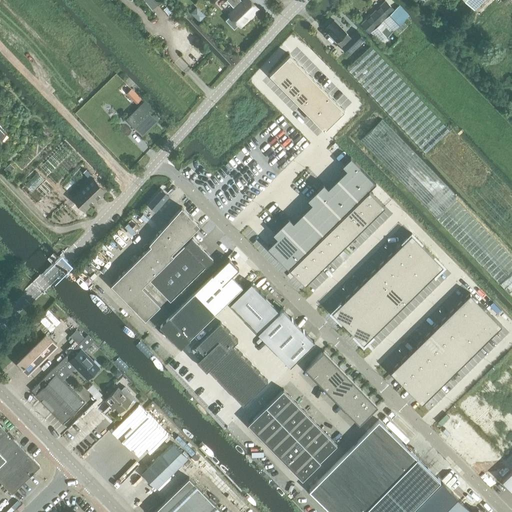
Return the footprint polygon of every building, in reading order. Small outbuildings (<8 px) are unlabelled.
[(145,0),(153,10),(160,4),(156,0),(145,0)] [(227,0),(233,6),(227,12),(241,26),(258,9),(249,0),(227,0)] [(386,0),(385,0),(361,23),(369,32),(370,31),(376,37),(381,42),(393,30),(398,35),(407,26),(402,21),(406,18),(409,15),(400,6),(399,4),(398,5),(394,9),(386,0)] [(197,5),(192,11),(201,19),(206,13),(197,5)] [(183,51),(196,39),(185,28),(186,27),(170,10),(153,27),(171,46),(175,42),(183,51)] [(337,42),(345,50),(347,48),(351,52),(360,43),(364,47),(368,43),(364,39),(365,38),(356,29),(350,36),(346,32),(347,32),(334,19),(324,29),(337,42)] [(371,45),(346,67),(427,153),(450,129),(371,45)] [(287,72),(297,62),(289,54),(279,64),(287,72)] [(295,80),(305,70),(297,62),(287,72),(295,80)] [(277,82),(287,72),(279,64),(269,74),(277,82)] [(303,88),(313,78),(305,70),(295,80),(303,88)] [(285,90),(295,80),(287,72),(277,82),(285,90)] [(311,96),(321,86),(313,78),(303,88),(311,96)] [(293,98),(303,88),(295,80),(285,90),(293,98)] [(132,86),(127,91),(137,102),(143,97),(132,86)] [(318,104),(328,94),(321,86),(311,96),(318,104)] [(301,106),(311,96),(303,88),(293,98),(301,106)] [(326,112),(336,102),(328,94),(318,104),(326,112)] [(308,113),(318,104),(311,96),(301,106),(308,113)] [(143,133),(159,116),(145,102),(128,118),(143,133)] [(344,110),(336,102),(326,112),(334,120),(344,110)] [(316,121),(326,112),(318,104),(308,113),(316,121)] [(324,130),(334,120),(326,112),(316,121),(324,130)] [(511,256),(455,198),(457,196),(382,118),(360,140),(400,181),(435,217),(500,283),(511,295),(511,256)] [(0,142),(9,134),(0,123),(0,142)] [(277,237),(267,247),(288,268),(289,267),(297,259),(305,252),(313,244),(321,236),(329,228),(337,221),(345,213),(353,205),(361,197),(369,189),(376,182),(351,156),(342,165),(347,169),(328,188),(323,183),(308,199),(312,203),(293,222),(289,217),(273,233),(277,237)] [(84,210),(105,190),(93,177),(72,197),(84,210)] [(161,189),(147,204),(155,211),(169,196),(161,189)] [(369,189),(361,197),(376,213),(385,205),(369,189)] [(361,197),(353,205),(369,221),(376,213),(361,197)] [(353,205),(345,213),(361,229),(369,221),(353,205)] [(151,245),(111,284),(145,319),(160,304),(142,286),(149,279),(169,259),(174,255),(171,253),(198,226),(199,226),(200,225),(197,222),(182,206),(177,211),(170,219),(149,243),(151,245)] [(345,213),(337,221),(353,237),(361,229),(345,213)] [(337,221),(329,228),(345,244),(353,237),(337,221)] [(329,228),(321,236),(337,252),(345,244),(329,228)] [(412,233),(401,243),(417,259),(427,249),(412,233)] [(321,236),(313,244),(329,260),(337,252),(321,236)] [(169,259),(149,279),(170,300),(213,258),(192,237),(174,255),(169,259)] [(401,243),(393,251),(409,267),(417,259),(401,243)] [(313,244),(305,252),(321,268),(329,260),(313,244)] [(427,249),(417,259),(433,275),(443,265),(427,249)] [(393,251),(384,259),(400,275),(409,267),(393,251)] [(305,252),(297,259),(313,276),(321,268),(305,252)] [(222,265),(160,325),(167,333),(166,334),(172,340),(174,339),(181,347),(242,286),(231,275),(239,268),(229,258),(222,265)] [(297,259),(289,267),(305,284),(313,276),(297,259)] [(384,259),(376,268),(392,284),(400,275),(384,259)] [(417,259),(409,267),(424,283),(433,275),(417,259)] [(409,267),(400,275),(416,291),(424,283),(409,267)] [(376,268),(367,276),(383,292),(392,284),(376,268)] [(400,275),(392,284),(407,300),(416,291),(400,275)] [(367,276),(359,284),(375,300),(383,292),(367,276)] [(251,282),(230,303),(258,332),(279,311),(251,282)] [(359,284),(350,293),(366,309),(375,300),(359,284)] [(392,284),(383,292),(399,308),(407,300),(392,284)] [(383,292),(375,300),(390,316),(399,308),(383,292)] [(470,292),(462,300),(476,315),(484,307),(470,292)] [(350,293),(342,301),(358,317),(366,309),(350,293)] [(375,300),(366,309),(382,325),(390,316),(375,300)] [(462,300),(454,308),(468,323),(476,315),(462,300)] [(342,301),(332,311),(348,327),(358,317),(342,301)] [(484,307),(476,315),(493,332),(501,324),(484,307)] [(279,311),(258,332),(268,342),(293,318),(282,308),(279,311)] [(454,308),(446,316),(460,331),(468,323),(454,308)] [(366,309),(358,317),(373,333),(382,325),(366,309)] [(476,315),(468,323),(485,340),(493,332),(476,315)] [(446,316),(438,324),(452,338),(460,331),(446,316)] [(358,317),(348,327),(363,343),(373,333),(358,317)] [(293,318),(268,342),(281,355),(305,331),(293,318)] [(220,321),(205,335),(214,344),(229,330),(220,321)] [(468,323),(460,331),(477,348),(485,340),(468,323)] [(438,324),(430,331),(445,346),(452,338),(438,324)] [(76,329),(70,335),(78,344),(85,337),(76,329)] [(229,330),(214,344),(223,353),(233,344),(238,339),(229,330)] [(305,331),(281,355),(290,365),(315,341),(305,331)] [(430,331),(422,339),(437,354),(445,346),(430,331)] [(460,331),(452,338),(469,356),(477,348),(460,331)] [(29,373),(57,345),(46,333),(17,361),(29,373)] [(78,344),(32,389),(36,393),(35,395),(63,424),(84,401),(57,374),(69,362),(87,380),(100,367),(83,349),(92,340),(87,335),(85,337),(78,344)] [(205,335),(190,349),(199,358),(214,344),(205,335)] [(452,338),(445,346),(461,363),(469,356),(452,338)] [(422,339),(414,347),(429,362),(437,354),(422,339)] [(199,358),(197,360),(206,370),(208,368),(208,367),(220,356),(223,353),(214,344),(199,358)] [(223,353),(220,356),(229,365),(241,353),(233,344),(223,353)] [(445,346),(437,354),(454,371),(461,363),(445,346)] [(414,347),(406,355),(421,369),(429,362),(414,347)] [(305,367),(313,375),(330,358),(323,350),(305,367)] [(241,353),(229,365),(238,374),(250,362),(241,353)] [(437,354),(429,362),(446,379),(454,371),(437,354)] [(406,355),(398,362),(413,377),(421,369),(406,355)] [(220,356),(208,367),(208,368),(217,376),(229,365),(220,356)] [(313,375),(320,383),(338,365),(330,358),(313,375)] [(250,362),(238,374),(247,383),(259,371),(250,362)] [(398,362),(390,370),(405,385),(413,377),(398,362)] [(429,362),(421,369),(438,387),(446,379),(429,362)] [(456,402),(454,405),(477,427),(480,431),(495,445),(505,455),(511,448),(511,377),(497,362),(456,402)] [(229,365),(217,376),(226,385),(238,374),(229,365)] [(338,365),(320,383),(328,390),(346,373),(338,365)] [(118,366),(112,371),(116,376),(122,370),(118,366)] [(421,369),(413,377),(430,394),(438,387),(421,369)] [(259,371),(247,383),(255,392),(268,380),(259,371)] [(346,373),(328,390),(335,398),(353,381),(346,373)] [(238,374),(226,385),(234,394),(247,383),(238,374)] [(413,377),(405,385),(422,402),(430,394),(413,377)] [(353,381),(335,398),(343,406),(361,389),(353,381)] [(247,383),(234,394),(243,403),(255,392),(247,383)] [(121,389),(119,386),(105,399),(110,405),(112,403),(120,411),(132,400),(124,392),(125,389),(123,387),(121,389)] [(283,388),(266,406),(273,414),(291,396),(283,388)] [(361,389),(343,406),(351,414),(368,396),(361,389)] [(291,396),(273,414),(281,421),(299,404),(291,396)] [(376,404),(368,396),(351,414),(359,422),(376,404)] [(299,404),(281,421),(288,429),(306,412),(299,404)] [(249,423),(256,430),(273,414),(266,406),(249,423)] [(306,412),(288,429),(296,437),(314,419),(306,412)] [(273,414),(256,430),(264,438),(281,421),(273,414)] [(314,419),(296,437),(304,445),(321,427),(314,419)] [(408,511),(440,480),(417,457),(379,419),(309,489),(332,511),(408,511)] [(281,421),(264,438),(271,446),(288,429),(281,421)] [(0,480),(12,493),(40,466),(0,425),(0,480)] [(321,427),(304,445),(311,452),(329,435),(321,427)] [(288,429),(271,446),(279,454),(296,437),(288,429)] [(329,435),(311,452),(319,461),(337,443),(329,435)] [(296,437),(279,454),(286,461),(304,445),(296,437)] [(157,488),(188,457),(174,442),(142,473),(157,488)] [(304,445),(286,461),(294,469),(311,452),(304,445)] [(311,452),(294,469),(302,477),(319,461),(311,452)] [(511,469),(502,479),(511,489),(511,469)] [(223,511),(189,477),(152,511),(223,511)] [(470,511),(472,511),(442,481),(414,509),(413,508),(408,511),(470,511)]
